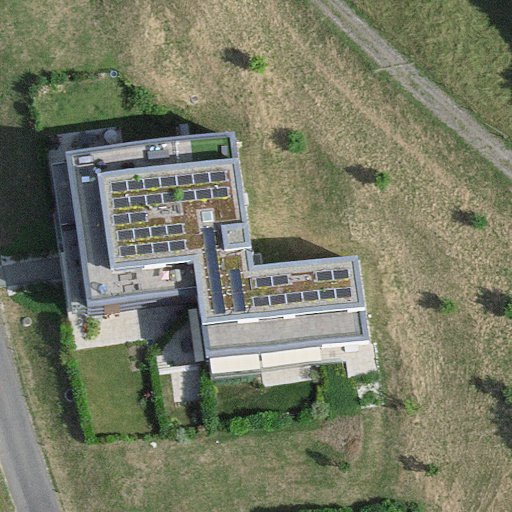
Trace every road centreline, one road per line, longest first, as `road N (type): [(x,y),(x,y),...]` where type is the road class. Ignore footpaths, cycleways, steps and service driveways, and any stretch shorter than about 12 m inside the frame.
road 1 (track): [(336,0),(511,161)]
road 2 (residential): [(0,359),(49,511)]
